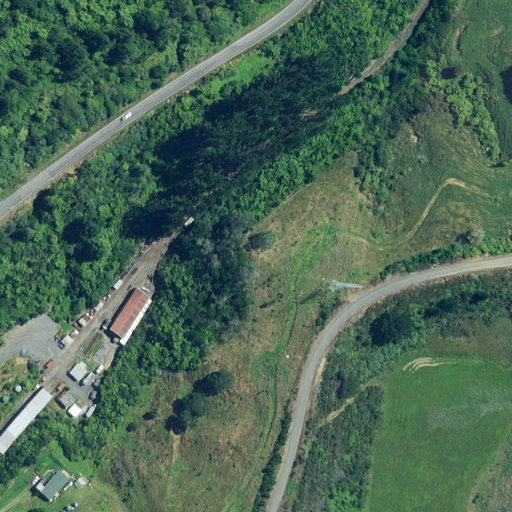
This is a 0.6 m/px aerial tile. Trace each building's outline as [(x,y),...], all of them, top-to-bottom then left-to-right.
[(155,241),(151,237),(146,243),(151,247),(155,241)] [(122,283),(119,279),(113,286),(116,290),(122,283)] [(141,290),(137,287),(108,328),(124,339),(142,312),(152,298),(141,290)] [(157,301),(152,298),(142,312),(147,315),(157,301)] [(103,304),(98,300),(92,308),(96,311),(103,304)] [(80,318),(76,322),(83,327),(86,323),(80,318)] [(73,339),(79,332),(74,328),(69,335),(73,339)] [(65,347),(71,340),(66,335),(60,342),(65,347)] [(118,350),(108,341),(95,356),(106,365),(118,350)] [(80,364),(78,363),(69,372),(79,381),(87,371),(85,369),(88,366),(82,361),(80,364)] [(53,365),(49,362),(44,366),(48,370),(53,365)] [(45,391),(42,388),(0,436),(0,451),(4,455),(52,397),(48,394),(45,391)] [(67,391),(60,399),(70,408),(77,399),(67,391)] [(79,417),(85,410),(78,404),(72,411),(79,417)] [(55,492),(66,478),(55,470),(41,487),(36,484),(33,488),(38,491),(37,492),(50,502),(52,500),(50,498),(52,495),(56,497),(58,494),(55,492)] [(80,475),(74,480),(80,486),(85,481),(80,475)]
